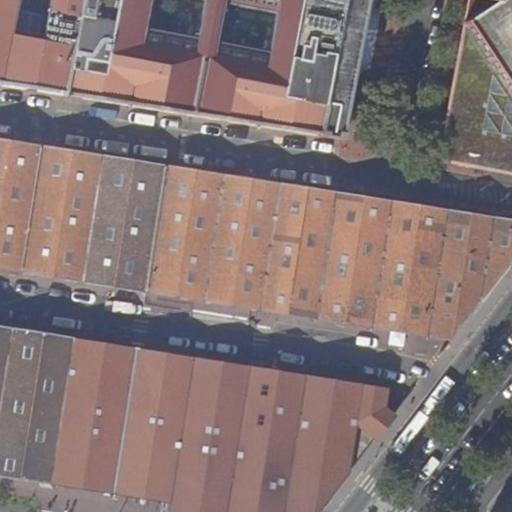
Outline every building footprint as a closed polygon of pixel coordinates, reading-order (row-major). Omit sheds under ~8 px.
[(69,0),(0,0),(0,72),(54,80),(69,0)] [(185,105),(208,0),(69,0),(54,80),(185,105)] [(363,0),(208,0),(185,105),(338,129),(363,0)] [(511,177),(511,0),(495,0),(495,4),(468,0),(466,0),(452,79),(459,80),(456,92),(449,91),(437,162),(511,177)] [(459,80),(452,79),(449,91),(456,92),(459,80)] [(0,274),(153,296),(173,168),(0,142),(0,274)] [(153,296),(454,341),(511,266),(511,222),(173,168),(153,296)] [(0,475),(116,495),(137,349),(0,326),(0,475)] [(375,438),(394,414),(388,409),(390,389),(137,349),(116,495),(168,504),(167,511),(315,511),(356,461),(359,427),(375,438)]
